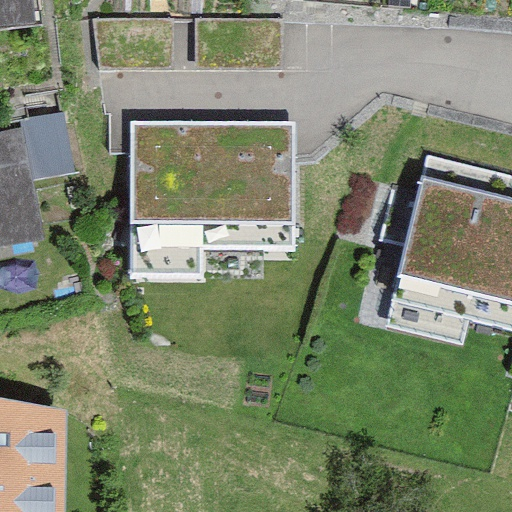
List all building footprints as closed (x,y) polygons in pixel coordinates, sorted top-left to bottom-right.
[(0,0),(0,18),(21,16),(19,0),(0,0)] [(289,134),(135,134),(136,281),(196,280),(196,253),(290,253),(289,134)] [(0,141),(0,233),(31,227),(13,139),(0,141)] [(407,247),(393,301),(436,311),(435,313),(511,332),(511,175),(428,155),(417,197),(392,191),(379,240),(407,247)] [(0,511),(52,511),(53,423),(0,422),(0,511)]
